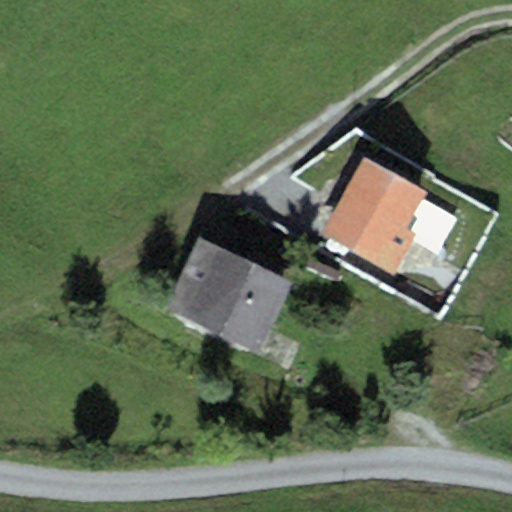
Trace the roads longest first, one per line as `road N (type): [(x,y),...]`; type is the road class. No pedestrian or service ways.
road 1 (unclassified): [(511,480),(340,459),(161,483),(0,477)]
road 2 (track): [(221,198),(454,30),(511,14)]
